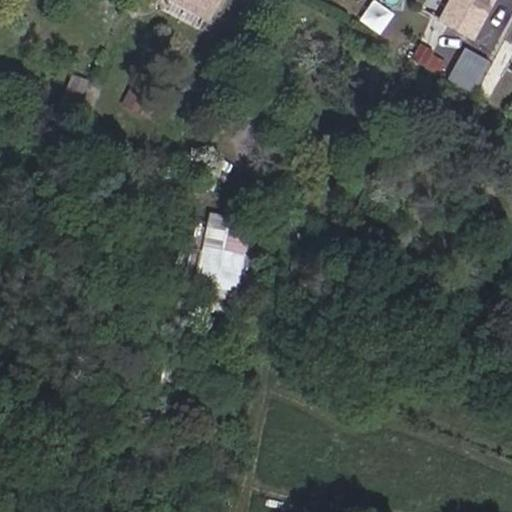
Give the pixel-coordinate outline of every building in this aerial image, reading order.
[(176,0),(218,20),(228,0),(176,0)] [(453,0),(445,15),(478,34),(498,0),(453,0)] [(442,61),(428,54),(430,51),(417,43),(408,59),(435,74),(442,61)] [(465,45),(448,76),(475,91),(492,60),(465,45)] [(85,82),(90,67),(75,62),(64,92),(79,97),(85,82)] [(209,214),(194,279),(240,290),(255,225),(209,214)]
